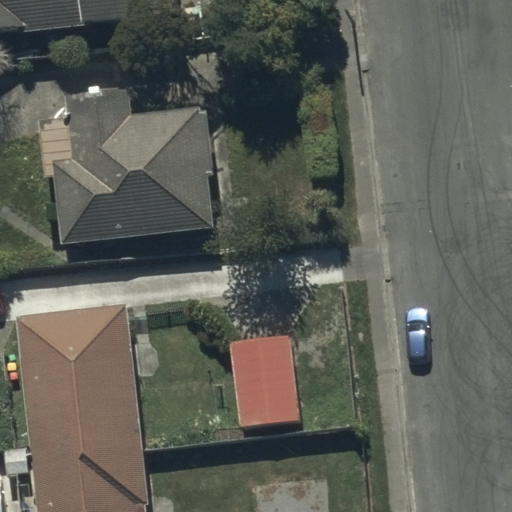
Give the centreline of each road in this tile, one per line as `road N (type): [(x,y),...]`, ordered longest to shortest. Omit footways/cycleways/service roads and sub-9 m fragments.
road 1 (residential): [(494,358),(453,0)]
road 2 (residential): [(510,511),(494,358)]
